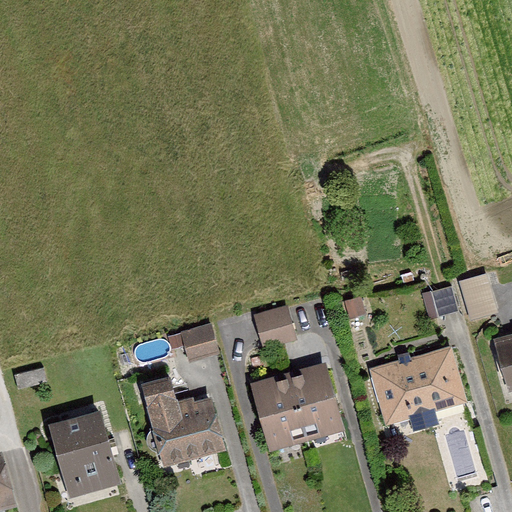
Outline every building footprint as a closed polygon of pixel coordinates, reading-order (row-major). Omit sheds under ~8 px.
[(490,270),(461,277),(470,317),(500,310),(490,270)] [(287,310),(256,318),(264,349),(296,340),(287,310)] [(211,330),(184,336),(189,359),(216,352),(211,330)] [(511,338),(494,343),(508,391),(511,389),(511,338)] [(450,350),(371,372),(386,426),(465,403),(450,350)] [(324,366),(251,386),(269,451),(342,430),(324,366)] [(168,378),(140,386),(162,467),(223,451),(210,400),(176,409),(168,378)] [(96,414),(48,427),(68,498),(115,485),(96,414)] [(0,460),(0,499),(10,497),(0,460)]
